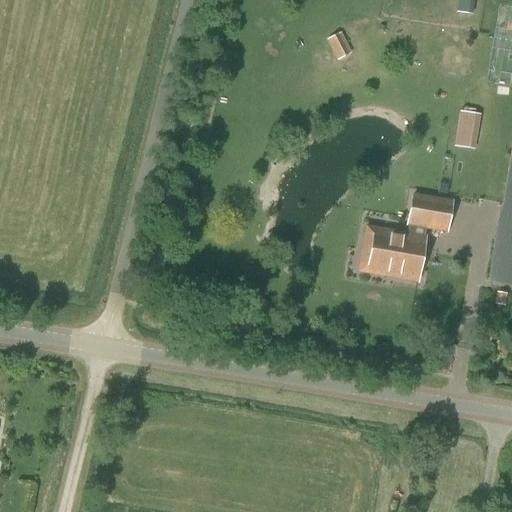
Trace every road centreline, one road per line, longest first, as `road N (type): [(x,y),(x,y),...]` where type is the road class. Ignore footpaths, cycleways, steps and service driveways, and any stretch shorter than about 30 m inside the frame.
road 1 (secondary): [(103,350),(511,416)]
road 2 (unclassified): [(103,350),(189,0)]
road 3 (track): [(103,350),(63,511)]
